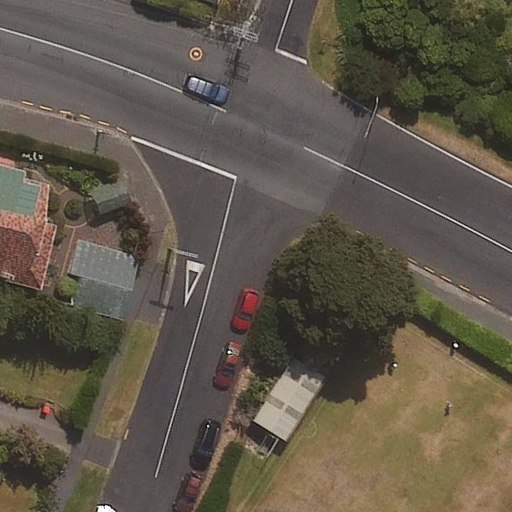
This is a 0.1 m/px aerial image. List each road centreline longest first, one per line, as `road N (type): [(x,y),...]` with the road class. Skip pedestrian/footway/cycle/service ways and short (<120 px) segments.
road 1 (residential): [(252,128),(139,511)]
road 2 (tertiary): [(252,128),(511,250)]
road 3 (tertiary): [(0,25),(127,70),(252,128)]
road 4 (residential): [(252,128),(295,0)]
